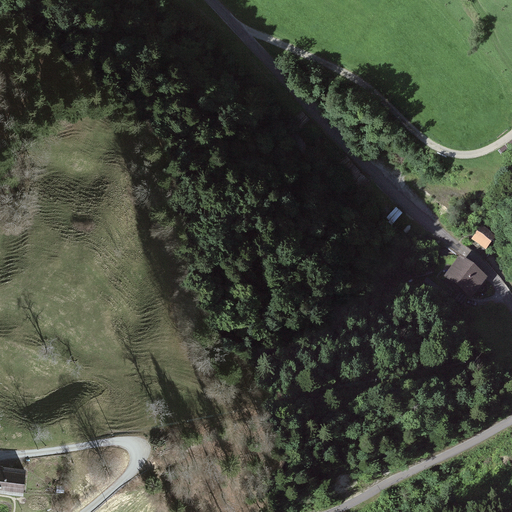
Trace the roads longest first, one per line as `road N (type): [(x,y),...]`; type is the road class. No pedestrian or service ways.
road 1 (residential): [(208,0),(511,302)]
road 2 (track): [(241,30),(371,91),(443,152),(469,155),(511,135)]
road 3 (unclassified): [(83,511),(123,482),(138,460),(134,441),(0,456)]
road 4 (unclassified): [(511,418),(333,511)]
